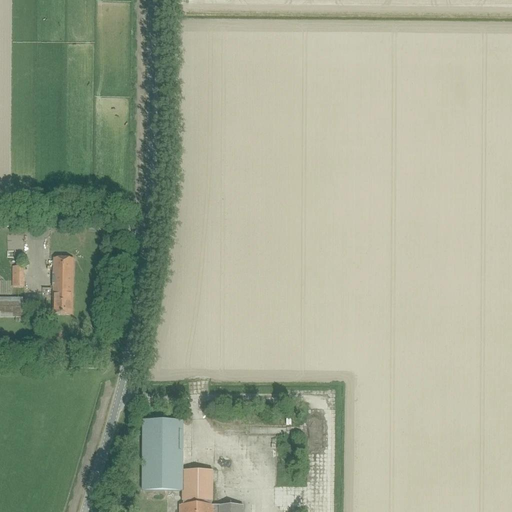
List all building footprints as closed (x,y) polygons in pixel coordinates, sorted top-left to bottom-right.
[(73,315),(74,259),(54,259),(53,315),(73,315)] [(23,287),(24,267),(12,267),(12,287),(23,287)] [(0,318),(23,318),(23,299),(0,298),(0,318)] [(143,422),(142,492),(182,492),(183,422),(143,422)] [(243,511),(243,507),(212,506),(212,502),(213,502),(213,472),(195,472),(195,482),(186,482),(186,495),(182,495),(182,502),(183,502),(183,506),(179,506),(179,511),(243,511)]
